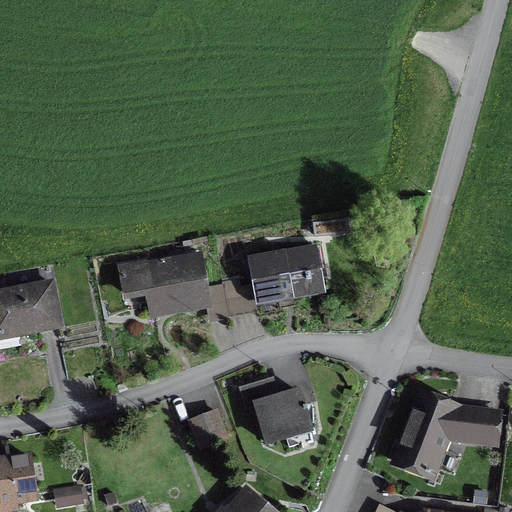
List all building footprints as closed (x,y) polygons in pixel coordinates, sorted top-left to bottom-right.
[(313,223),(315,238),(350,235),(349,219),(313,223)] [(252,285),(256,309),(326,296),(317,245),(247,258),(252,285)] [(144,287),(150,322),(206,311),(213,310),(209,287),(203,253),(147,263),(147,260),(117,265),(122,291),(144,287)] [(18,286),(0,289),(0,349),(19,346),(18,339),(63,331),(54,280),(33,284),(30,269),(15,272),(18,286)] [(256,309),(252,285),(242,287),(240,276),(222,279),(223,284),(209,287),(213,310),(206,311),(209,323),(236,318),(235,313),(256,309)] [(254,408),(265,448),(314,434),(300,389),(279,396),(273,378),(238,388),(245,411),(254,408)] [(505,412),(461,406),(419,390),(389,467),(434,485),(440,470),(455,476),(461,458),(454,455),(458,445),(499,449),(505,412)] [(218,410),(188,421),(200,453),(230,442),(218,410)] [(0,458),(0,511),(18,511),(18,507),(39,504),(32,454),(0,458)] [(80,485),(54,489),(57,509),(84,505),(84,500),(88,500),(86,487),(81,488),(80,485)] [(275,511),(246,486),(225,510),(222,507),(216,511),(275,511)] [(104,495),(108,507),(119,503),(114,492),(104,495)]
